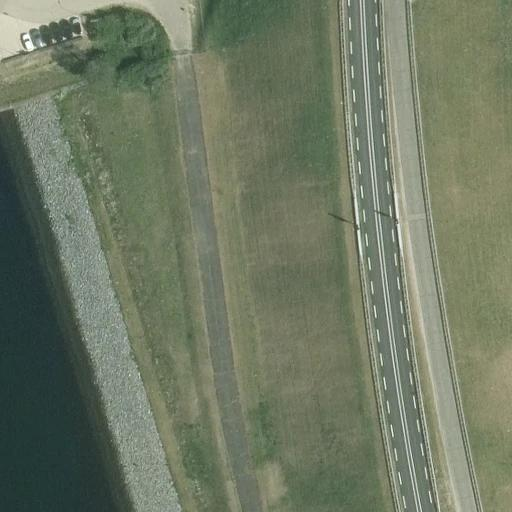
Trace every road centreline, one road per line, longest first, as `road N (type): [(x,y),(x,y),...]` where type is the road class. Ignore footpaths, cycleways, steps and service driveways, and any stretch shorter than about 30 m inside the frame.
road 1 (unclassified): [(469,511),(418,224),(395,0)]
road 2 (primary): [(419,511),(386,292),(362,0)]
